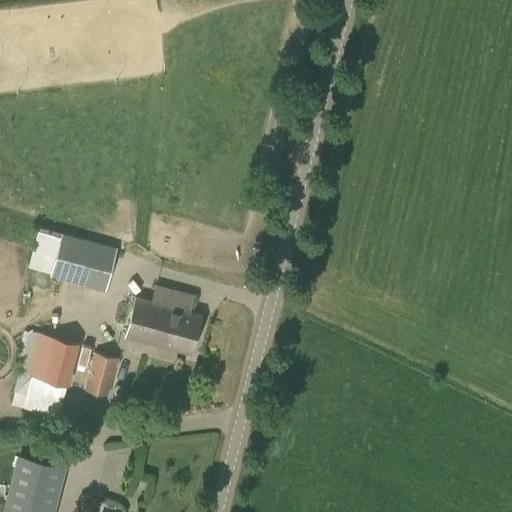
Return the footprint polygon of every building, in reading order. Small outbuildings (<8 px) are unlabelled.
[(50,276),(104,290),(116,247),(61,233),(50,276)] [(125,334),(190,351),(201,313),(190,310),(194,294),(176,289),(171,305),(135,295),(125,334)] [(35,330),(24,372),(67,384),(79,341),(35,330)] [(107,394),(118,356),(94,349),(83,387),(107,394)] [(52,511),(64,465),(18,453),(2,511),(52,511)]
